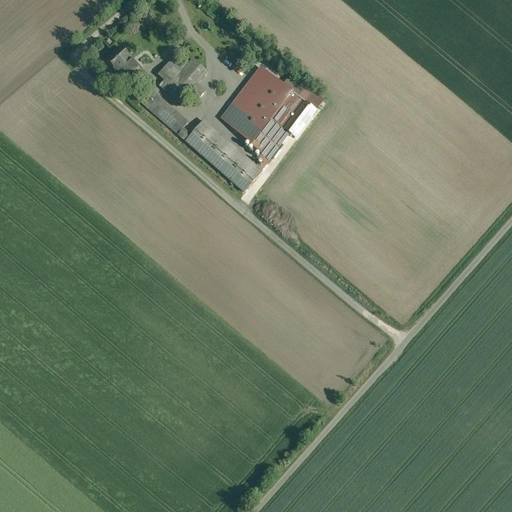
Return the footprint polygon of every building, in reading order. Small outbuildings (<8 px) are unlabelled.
[(129,58),(120,48),(120,49),(120,48),(106,61),(117,73),(117,72),(131,88),(132,88),(138,82),(144,77),(130,61),(131,60),(129,58)] [(193,61),(180,76),(172,69),(165,77),(167,79),(160,87),(180,104),(190,92),(199,99),(205,92),(196,84),(207,73),(193,61)] [(138,82),(132,88),(131,88),(130,89),(134,94),(142,87),(138,82)] [(254,91),(252,92),(251,92),(250,93),(249,94),(248,95),(247,96),(247,97),(246,99),(246,100),(246,102),(246,104),(247,105),(247,106),(248,108),(249,109),(250,110),(251,111),(253,111),(255,112),(257,112),(259,112),(261,111),(262,111),(263,110),(265,109),(266,107),(267,106),(267,104),(267,103),(267,101),(267,99),(267,97),(266,96),(265,94),(263,93),(262,92),(260,91),(257,91),(254,91)] [(188,123),(152,92),(141,104),(178,135),(188,123)] [(288,134),(270,120),(266,125),(259,120),(253,128),(246,137),(243,140),(269,160),(288,134)] [(261,173),(204,123),(191,137),(185,132),(182,137),(188,141),(186,143),(244,193),(261,173)] [(248,124),(241,133),(246,137),(253,128),(248,124)]
